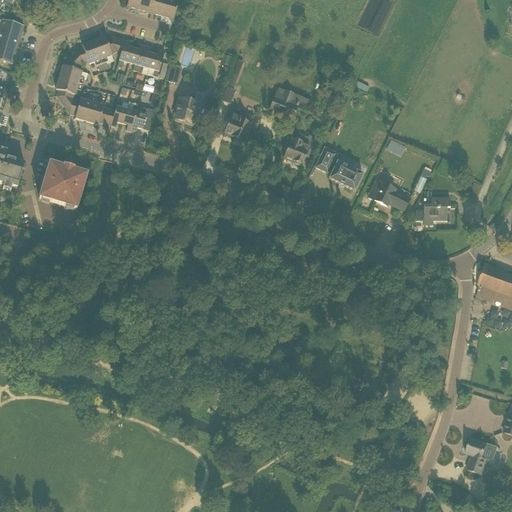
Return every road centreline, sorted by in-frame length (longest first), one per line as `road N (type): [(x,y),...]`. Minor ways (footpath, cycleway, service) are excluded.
road 1 (tertiary): [(461,262),(429,269),(375,256),(222,183),(42,132)]
road 2 (residential): [(415,511),(445,423),(466,301),(461,262)]
road 3 (residential): [(21,126),(46,42),(89,24),(114,0)]
